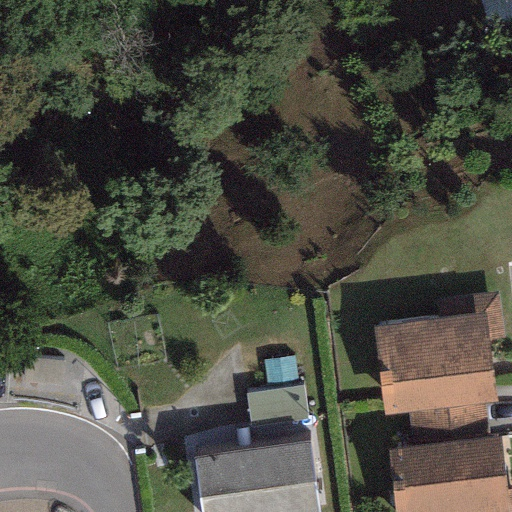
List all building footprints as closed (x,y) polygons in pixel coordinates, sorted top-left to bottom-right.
[(438,320),(369,329),(380,417),(406,413),(482,404),(495,402),(487,341),(503,339),(497,292),(435,300),(438,320)] [(302,387),(244,395),(248,429),(307,421),(302,387)] [(487,440),(482,404),(406,413),(411,449),(487,440)] [(411,449),(385,452),(392,511),(511,511),(511,490),(504,491),(498,439),(487,440),(411,449)] [(316,511),(306,441),(192,458),(199,511),(316,511)]
